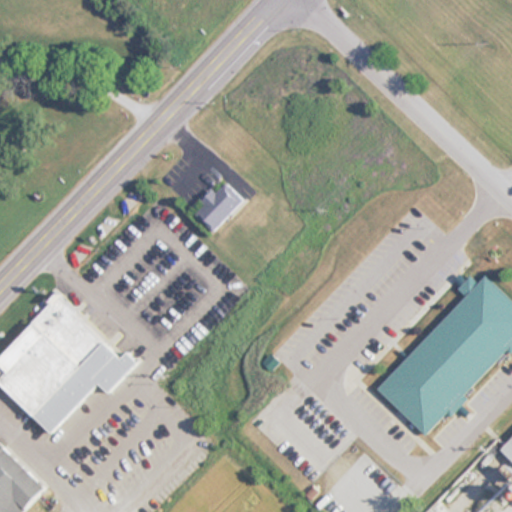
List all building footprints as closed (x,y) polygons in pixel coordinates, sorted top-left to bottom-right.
[(244,200),(227,182),(217,192),(213,189),(201,200),(206,205),(196,215),(213,232),(244,200)] [(466,297),(377,388),(425,435),(511,346),(511,300),(485,275),(477,284),(469,276),(457,289),(466,297)] [(53,432),(100,383),(110,393),(140,361),(129,351),(124,356),(59,295),(0,356),(0,383),(1,382),(53,432)] [(272,369),(278,362),(274,358),(267,365),(272,369)] [(511,437),(500,450),(511,461),(511,437)] [(0,511),(21,511),(47,486),(2,443),(0,445),(0,511)]
